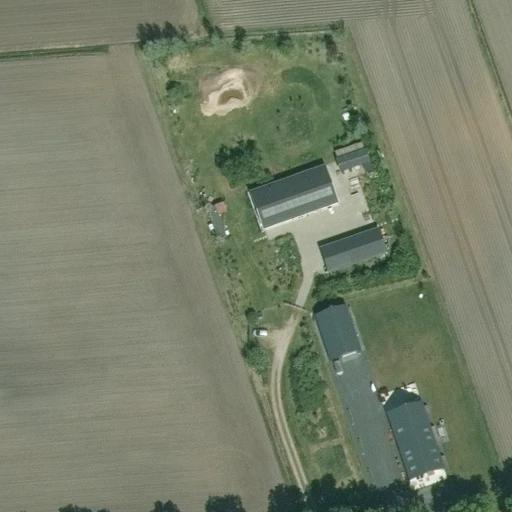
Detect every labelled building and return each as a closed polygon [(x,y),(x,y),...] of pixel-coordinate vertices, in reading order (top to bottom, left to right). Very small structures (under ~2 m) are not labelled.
[(266,190),(277,223),(334,203),(323,170),(266,190)] [(376,231),(343,243),(351,265),(384,253),(376,231)] [(348,305),(317,315),(333,364),(365,353),(348,305)] [(392,329),(395,340),(409,336),(406,325),(392,329)] [(422,403),(413,353),(378,359),(383,387),(392,385),(396,408),(422,403)] [(422,406),(387,418),(408,479),(443,467),(422,406)]
